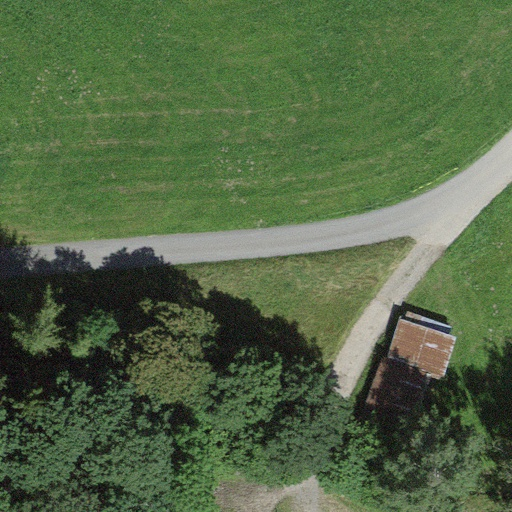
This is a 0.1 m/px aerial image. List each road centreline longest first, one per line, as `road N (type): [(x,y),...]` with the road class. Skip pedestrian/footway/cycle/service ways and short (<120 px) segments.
road 1 (unclassified): [(511,151),(441,204),(382,225),(0,263)]
road 2 (track): [(331,401),(431,244),(441,204)]
